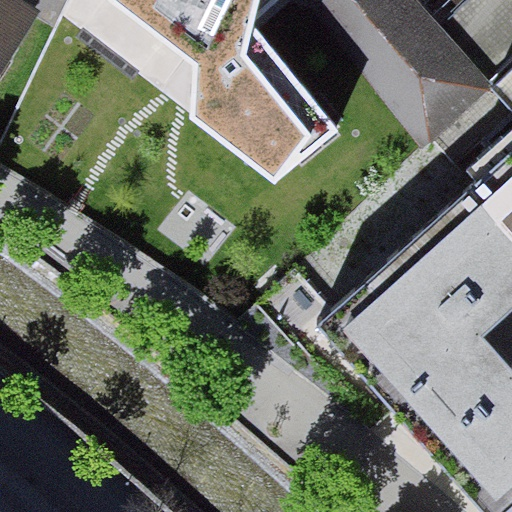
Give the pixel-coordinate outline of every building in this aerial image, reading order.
[(0,0),(0,72),(44,0),(0,0)] [(241,0),(127,0),(224,41),(241,0)] [(491,95),(411,0),(347,0),(313,29),(418,155),(491,95)] [(481,0),(436,0),(456,22),(481,0)] [(511,319),(511,182),(338,334),(494,511),(511,496),(511,366),(488,340),(511,319)]
